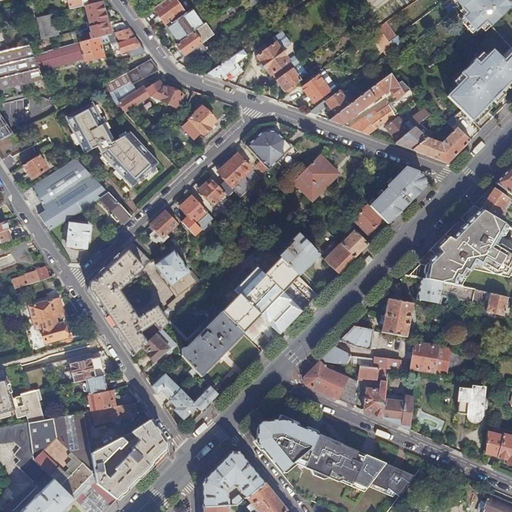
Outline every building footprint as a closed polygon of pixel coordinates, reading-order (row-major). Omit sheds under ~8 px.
[(67,0),(70,9),(84,6),(92,4),(90,0),(67,0)] [(176,0),(164,0),(153,9),(166,27),(168,26),(186,13),(176,0)] [(492,0),(491,1),(490,0),(470,0),(461,7),(467,13),(462,18),(476,32),(480,27),(486,22),(491,28),(511,7),(511,6),(505,0),(492,0)] [(92,4),(84,6),(90,27),(108,23),(102,1),(92,4)] [(35,2),(24,5),(28,20),(36,18),(38,17),(35,2)] [(186,13),(168,26),(179,42),(203,26),(192,9),(186,13)] [(38,17),(36,18),(41,40),(59,36),(53,14),(38,17)] [(92,33),(79,36),(81,42),(99,37),(103,36),(107,35),(128,30),(123,23),(109,26),(108,23),(90,27),(92,33)] [(206,23),(203,26),(179,42),(173,47),(175,49),(178,47),(180,50),(178,51),(172,55),(177,62),(190,52),(202,43),(214,34),(206,23)] [(385,23),(378,28),(389,43),(396,37),(385,23)] [(374,30),(371,33),(387,56),(394,51),(389,43),(378,28),(374,30)] [(110,41),(105,43),(101,44),(104,56),(105,59),(108,58),(116,56),(116,55),(121,52),(128,50),(131,57),(145,52),(128,30),(107,35),(110,41)] [(270,75),(279,68),(283,75),(294,67),(289,61),(281,50),(290,43),(282,31),(272,38),(276,42),(256,57),(270,75)] [(40,53),(38,53),(34,56),(40,71),(54,67),(84,59),(85,62),(104,56),(101,44),(99,37),(81,42),(53,49),(40,53)] [(254,41),(255,43),(253,45),(255,48),(256,49),(264,43),(260,37),(254,41)] [(397,37),(389,43),(394,51),(397,56),(405,49),(397,37)] [(0,89),(12,86),(44,78),(40,71),(34,56),(28,43),(6,49),(9,61),(0,63),(0,89)] [(207,50),(202,43),(190,52),(194,59),(207,50)] [(6,49),(0,50),(0,63),(9,61),(6,49)] [(461,112),(471,122),(511,80),(511,52),(503,61),(492,50),(478,64),(475,60),(461,73),(465,77),(445,96),(447,97),(450,100),(454,105),(461,112)] [(236,63),(245,57),(240,51),(232,57),(236,63)] [(294,57),(289,61),(294,67),(299,63),(294,57)] [(240,73),(230,58),(206,75),(220,80),(230,73),(234,78),(240,73)] [(399,58),(394,62),(398,69),(404,65),(399,58)] [(127,72),(133,84),(158,70),(151,59),(127,72)] [(294,67),(283,75),(276,80),(285,92),(302,80),(301,79),(308,74),(300,63),(299,63),(294,67)] [(126,73),(133,84),(152,74),(159,71),(158,70),(133,84),(127,72),(126,73)] [(329,92),(329,91),(336,87),(324,72),(302,88),(309,97),(314,103),(329,92)] [(126,73),(105,84),(116,105),(120,103),(138,91),(133,84),(126,73)] [(392,74),(367,93),(354,102),(336,116),(329,120),(335,123),(342,125),(372,103),(390,89),(397,100),(404,95),(392,74)] [(146,86),(138,91),(120,103),(124,111),(124,112),(133,122),(159,105),(157,103),(160,100),(177,108),(183,95),(163,85),(160,81),(148,88),(146,86)] [(326,102),(324,101),(309,113),(316,116),(328,106),(336,116),(354,102),(346,92),(342,95),(339,92),(326,102)] [(132,188),(159,163),(131,133),(115,142),(94,102),(66,117),(85,154),(99,146),(102,153),(100,153),(132,188)] [(365,117),(349,128),(369,135),(395,116),(387,106),(377,114),(374,110),(365,117)] [(210,127),(216,122),(202,107),(195,113),(196,114),(189,120),(190,121),(182,127),(193,139),(201,133),(202,135),(211,128),(210,127)] [(414,124),(412,126),(414,128),(415,128),(417,127),(433,114),(427,107),(413,117),(415,119),(412,121),(414,124)] [(0,141),(11,136),(13,134),(10,129),(0,113),(0,141)] [(397,118),(385,127),(397,142),(409,132),(397,118)] [(414,128),(409,132),(397,142),(395,143),(395,144),(412,151),(427,139),(427,138),(417,130),(419,128),(417,127),(415,128),(414,128)] [(441,143),(427,139),(412,151),(428,157),(447,164),(470,141),(456,128),(441,143)] [(16,144),(25,139),(20,130),(13,134),(11,136),(16,144)] [(258,136),(247,147),(267,169),(276,162),(290,148),(285,142),(280,136),(277,139),(276,140),(270,139),(270,135),(268,135),(266,135),(264,136),(262,137),(260,139),(258,136)] [(251,184),(244,176),(251,169),(237,154),(229,161),(222,168),(217,173),(238,196),(251,184)] [(32,179),(47,169),(39,155),(23,165),(32,179)] [(338,174),(319,155),(293,182),(312,201),(338,174)] [(32,187),(46,210),(38,215),(49,232),(83,210),(100,200),(109,194),(77,158),(68,163),(32,187)] [(511,166),(496,184),(511,195),(511,166)] [(383,220),(387,224),(407,204),(425,187),(422,175),(404,169),(387,186),(388,187),(369,206),(383,220)] [(198,191),(212,206),(225,194),(211,179),(203,186),(198,191)] [(491,191),(492,192),(483,206),(481,210),(497,219),(509,200),(493,188),(491,190),(491,191)] [(118,221),(119,220),(122,224),(130,217),(109,194),(100,200),(113,213),(112,214),(112,216),(116,220),(118,221)] [(180,208),(184,212),(189,218),(182,223),(187,229),(196,238),(196,234),(200,230),(201,231),(201,230),(204,231),(207,227),(206,225),(213,219),(192,196),(184,203),(180,208)] [(340,202),(335,207),(344,216),(349,211),(340,202)] [(352,220),(367,235),(383,220),(367,205),(352,220)] [(487,234),(488,233),(499,239),(507,225),(497,219),(481,210),(475,206),(474,206),(461,219),(487,234)] [(167,234),(172,239),(182,229),(166,211),(150,225),(162,238),(167,234)] [(0,223),(0,232),(6,230),(9,229),(8,229),(6,221),(0,223)] [(89,234),(89,227),(67,224),(66,232),(69,232),(67,245),(67,246),(68,247),(69,249),(71,250),(73,250),(75,251),(78,251),(80,251),(82,251),(83,251),(84,251),(85,250),(86,248),(87,240),(89,240),(89,234)] [(447,250),(436,243),(419,261),(419,264),(427,266),(424,280),(460,288),(472,269),(480,271),(509,277),(510,275),(511,276),(511,253),(510,253),(511,251),(505,247),(504,249),(498,246),(499,246),(496,244),(487,239),(481,236),(481,237),(478,235),(473,237),(472,235),(455,225),(445,235),(446,236),(444,240),(445,242),(450,245),(447,250)] [(0,243),(9,240),(6,230),(0,232),(0,243)] [(340,244),(325,260),(339,274),(368,244),(356,232),(345,242),(344,240),(340,244)] [(287,248),(288,250),(280,258),(298,276),(305,269),(304,268),(312,261),(312,262),(319,255),(298,234),(286,246),(287,247),(287,248)] [(123,343),(122,343),(131,357),(142,347),(146,343),(140,333),(145,329),(146,334),(150,339),(159,331),(161,329),(164,326),(167,323),(156,306),(137,318),(119,290),(124,285),(143,268),(150,262),(132,242),(120,254),(89,282),(88,290),(96,302),(123,343)] [(168,307),(166,309),(174,317),(200,292),(204,288),(191,271),(189,272),(173,251),(155,265),(171,286),(168,288),(175,297),(167,305),(168,307)] [(36,271),(12,279),(14,288),(50,276),(46,265),(35,269),(36,271)] [(439,304),(441,294),(474,301),(474,298),(476,292),(460,288),(424,280),(421,279),(416,300),(439,304)] [(476,291),(476,292),(474,298),(485,300),(487,294),(476,291)] [(494,314),(504,317),(508,298),(490,294),(486,312),(487,313),(488,313),(488,315),(492,316),(494,314)] [(413,304),(387,299),(381,333),(384,333),(406,338),(407,337),(413,338),(414,331),(408,329),(413,304)] [(60,315),(57,315),(53,300),(30,306),(35,327),(39,326),(44,343),(64,338),(65,341),(67,342),(70,342),(72,339),(71,335),(68,334),(65,334),(60,315)] [(207,313),(214,320),(185,348),(185,349),(183,349),(182,353),(181,356),(183,358),(192,369),(197,374),(200,377),(243,334),(214,306),(207,313)] [(379,332),(354,327),(340,341),(358,348),(369,351),(369,350),(369,347),(370,345),(376,346),(379,332)] [(161,329),(159,331),(174,347),(176,346),(161,329)] [(150,339),(146,343),(142,347),(147,353),(146,354),(154,362),(168,349),(170,351),(174,347),(159,331),(150,339)] [(409,369),(434,373),(438,348),(414,343),(409,369)] [(446,375),(451,349),(438,347),(438,348),(434,373),(446,375)] [(350,357),(333,348),(320,362),(336,364),(359,366),(368,368),(369,359),(352,357),(352,362),(348,361),(350,357)] [(100,357),(70,364),(72,377),(74,382),(86,380),(103,376),(104,375),(100,357)] [(371,360),(369,359),(368,368),(377,369),(384,370),(388,370),(405,372),(406,365),(399,364),(399,362),(375,358),(375,360),(371,360)] [(305,385),(314,389),(355,407),(357,381),(355,381),(325,368),(326,368),(320,362),(303,378),(305,385)] [(368,368),(359,366),(358,377),(376,380),(377,369),(368,368)] [(17,419),(27,416),(28,423),(45,420),(36,390),(20,394),(21,396),(12,398),(10,392),(9,393),(7,384),(8,384),(4,368),(0,369),(0,418),(11,416),(10,412),(15,410),(17,419)] [(192,369),(188,373),(192,379),(197,374),(192,369)] [(165,374),(151,387),(157,395),(160,392),(168,401),(180,390),(165,374)] [(103,376),(86,380),(89,395),(107,391),(103,376)] [(380,390),(366,388),(364,411),(382,419),(384,400),(386,382),(381,382),(380,390)] [(219,395),(209,385),(192,402),(197,407),(202,412),(219,395)] [(479,419),(480,417),(481,409),(482,399),(483,389),(473,388),(473,391),(460,390),(457,414),(468,415),(467,418),(469,420),(470,421),(471,422),(473,422),(474,422),(476,422),(477,421),(479,419)] [(173,410),(183,420),(197,407),(192,402),(180,390),(168,401),(169,401),(176,408),(173,410)] [(107,391),(89,395),(92,412),(114,407),(111,391),(107,391)] [(404,402),(384,400),(382,419),(409,431),(411,411),(403,410),(404,402)] [(92,412),(84,413),(86,425),(95,424),(95,425),(133,418),(130,404),(114,407),(92,412)] [(28,423),(33,460),(44,470),(53,479),(75,500),(86,511),(104,511),(116,499),(96,483),(91,454),(86,425),(84,413),(45,420),(28,423)] [(440,432),(444,420),(433,417),(430,430),(440,432)] [(265,420),(264,421),(258,428),(257,429),(256,442),(257,443),(281,473),(297,459),(306,462),(304,467),(327,478),(330,473),(340,478),(341,481),(350,484),(352,483),(365,489),(366,489),(369,484),(370,485),(386,464),(353,449),(306,429),(283,418),(265,420)] [(123,440),(129,437),(128,434),(91,454),(96,483),(116,499),(145,470),(164,451),(165,443),(150,420),(131,433),(139,440),(131,448),(132,449),(131,450),(132,451),(114,469),(115,471),(108,478),(103,473),(102,464),(118,448),(119,449),(120,449),(125,444),(126,442),(123,440)] [(0,445),(8,444),(15,443),(20,448),(15,455),(20,460),(16,465),(33,481),(44,470),(33,460),(28,423),(0,427),(0,445)] [(511,432),(488,427),(485,454),(499,457),(499,458),(507,460),(507,463),(511,464),(511,437),(511,435),(511,432)] [(238,451),(231,450),(219,462),(203,478),(202,480),(201,483),(201,485),(201,506),(227,505),(227,500),(226,499),(225,498),(225,490),(232,483),(234,483),(237,483),(237,484),(237,486),(237,487),(245,497),(263,482),(238,451)] [(398,498),(414,477),(414,476),(386,464),(370,485),(385,491),(387,489),(398,498)] [(63,511),(75,500),(53,479),(23,510),(21,511),(63,511)] [(250,510),(254,507),(258,511),(283,511),(284,511),(286,510),(263,482),(245,497),(251,504),(247,507),(250,510)] [(238,495),(232,500),(232,505),(236,505),(242,500),(238,495)] [(511,511),(511,504),(490,495),(488,499),(487,499),(482,511),(483,511),(482,511),(511,511)] [(317,511),(333,511),(314,503),(312,509),(317,511)]
